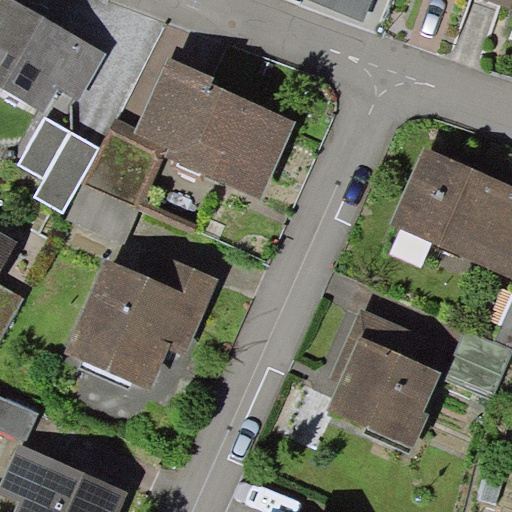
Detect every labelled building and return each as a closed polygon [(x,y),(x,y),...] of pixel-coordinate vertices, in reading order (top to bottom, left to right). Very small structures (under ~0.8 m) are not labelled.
[(108,52),(18,0),(0,0),(0,84),(45,111),(58,88),(79,100),(108,52)] [(373,0),(308,0),(365,23),(373,0)] [(511,0),(485,0),(511,9),(511,0)] [(214,78),(168,57),(136,127),(134,131),(170,147),(164,159),(259,202),(296,122),(212,84),(214,78)] [(15,163),(43,179),(71,131),(44,115),(15,163)] [(116,119),(82,185),(138,209),(164,159),(170,147),(134,131),(136,127),(116,119)] [(99,147),(71,131),(43,179),(32,197),(62,214),(99,147)] [(511,184),(425,145),(390,222),(511,276),(511,184)] [(123,244),(138,209),(82,185),(67,220),(123,244)] [(0,272),(17,241),(0,231),(0,272)] [(219,279),(170,258),(161,280),(106,257),(65,353),(84,361),(133,382),(152,390),(169,349),(186,356),(219,279)] [(0,341),(25,297),(0,283),(0,341)] [(511,300),(496,341),(511,347),(511,300)] [(412,446),(414,447),(430,414),(424,411),(442,371),(414,359),(424,336),(360,308),(328,378),(338,382),(327,408),(367,426),(412,446)] [(511,354),(511,349),(465,329),(454,355),(456,356),(445,380),(492,400),(511,354)] [(133,382),(84,361),(80,370),(129,391),(133,382)] [(0,395),(0,430),(24,443),(38,414),(0,395)] [(409,453),(412,446),(367,426),(364,433),(409,453)] [(119,511),(129,491),(18,443),(0,484),(0,495),(17,503),(13,511),(119,511)]
